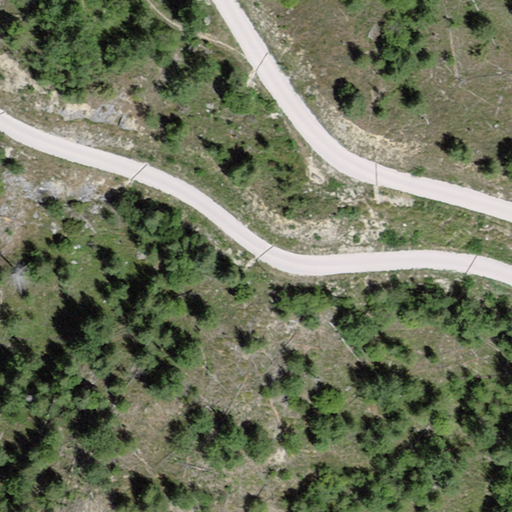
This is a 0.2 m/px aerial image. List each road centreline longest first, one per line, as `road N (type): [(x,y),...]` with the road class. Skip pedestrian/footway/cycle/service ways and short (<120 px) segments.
road 1 (track): [(511,286),(447,262),(290,269),(244,247),(160,184),(31,147),(0,125)]
road 2 (track): [(511,220),(324,157),(293,126),(241,44)]
